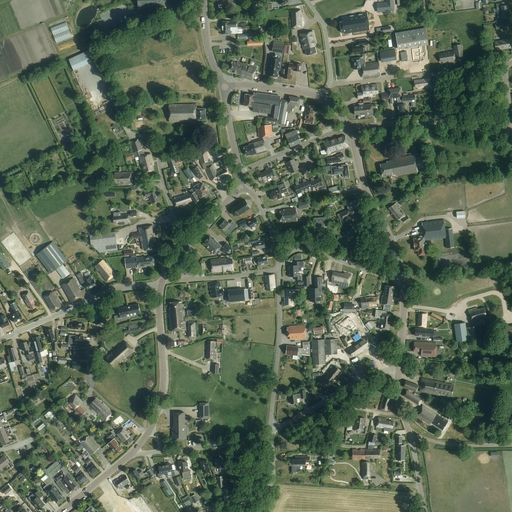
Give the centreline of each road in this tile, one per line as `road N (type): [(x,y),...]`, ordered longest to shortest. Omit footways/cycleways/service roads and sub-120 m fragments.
road 1 (residential): [(269,432),(277,266)]
road 2 (tertiary): [(510,133),(423,122),(348,127)]
road 3 (unclassified): [(402,280),(348,127)]
road 4 (track): [(125,126),(89,46),(148,20)]
road 5 (tertiary): [(151,427),(163,380),(161,284)]
road 6 (unclassified): [(424,511),(398,369)]
road 7 (residential): [(186,245),(155,145),(125,126)]
road 8 (residential): [(203,511),(263,491),(271,480),(269,432)]
